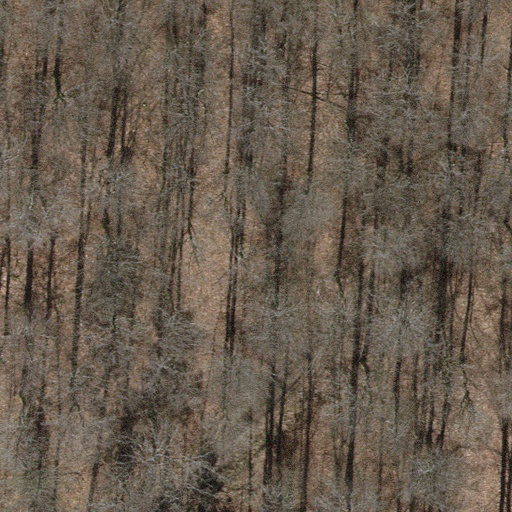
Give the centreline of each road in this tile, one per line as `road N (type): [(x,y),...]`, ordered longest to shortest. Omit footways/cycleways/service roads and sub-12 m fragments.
road 1 (track): [(177,511),(382,300),(511,195)]
road 2 (track): [(486,511),(511,365)]
